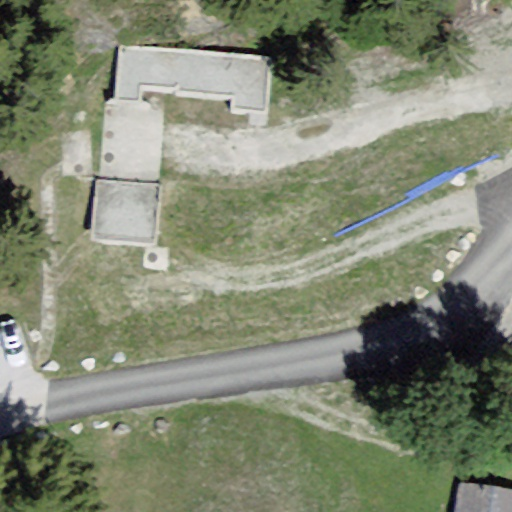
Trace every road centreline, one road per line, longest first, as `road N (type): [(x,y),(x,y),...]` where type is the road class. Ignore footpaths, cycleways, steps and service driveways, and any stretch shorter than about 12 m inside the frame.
road 1 (track): [(511,239),(441,325),(297,376),(42,410)]
road 2 (track): [(511,121),(227,175)]
